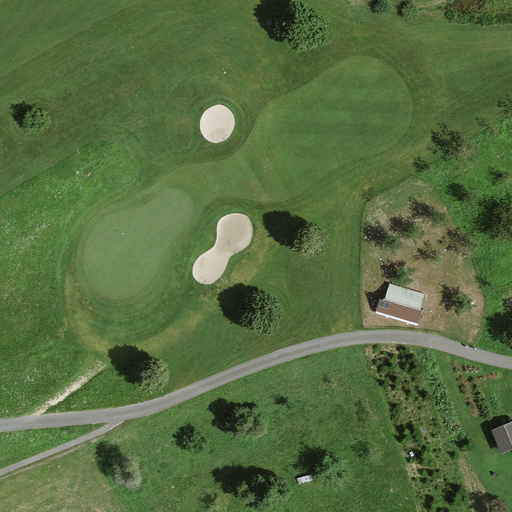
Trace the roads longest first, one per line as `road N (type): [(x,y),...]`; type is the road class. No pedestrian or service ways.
road 1 (track): [(511,362),(412,336),(372,335),(317,346),(122,415)]
road 2 (track): [(0,425),(122,415)]
